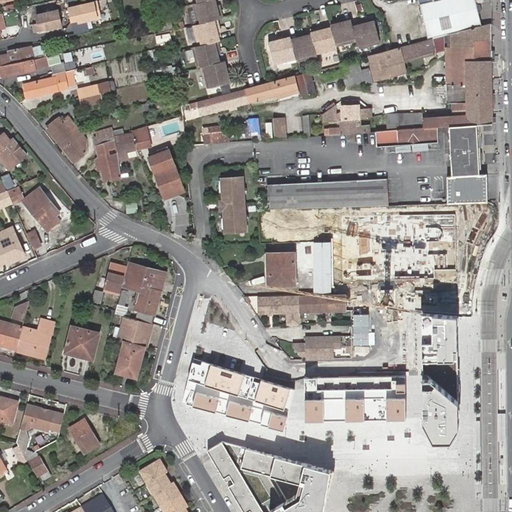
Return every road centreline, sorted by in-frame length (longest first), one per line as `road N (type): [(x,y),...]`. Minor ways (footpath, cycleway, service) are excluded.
road 1 (residential): [(123,227),(96,208),(0,100)]
road 2 (residential): [(0,370),(161,411)]
road 3 (residential): [(33,511),(169,427)]
road 4 (residential): [(192,271),(161,411)]
road 5 (residential): [(123,227),(0,288)]
road 6 (residential): [(270,367),(215,285),(192,271)]
